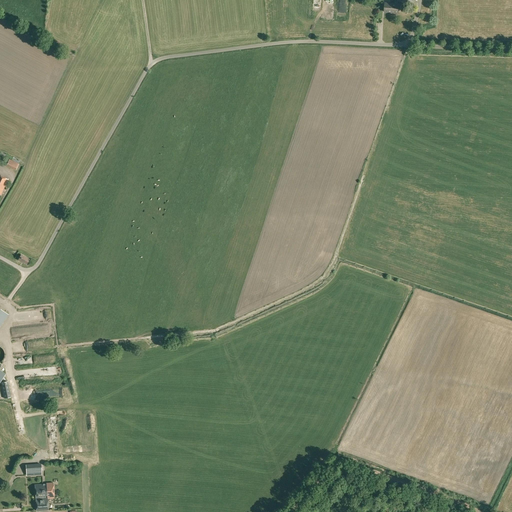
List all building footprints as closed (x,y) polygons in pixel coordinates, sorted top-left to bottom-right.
[(391,13),(399,13),(399,4),(398,4),(398,1),(401,1),(401,2),(412,3),(412,0),(417,0),(394,0),(395,4),(392,3),(391,13)] [(19,164),(9,159),(6,165),(16,170),(19,164)] [(18,259),(27,264),(29,259),(21,255),(18,259)] [(0,325),(8,314),(0,308),(0,325)] [(4,398),(10,397),(7,381),(1,383),(4,398)] [(60,431),(60,430),(50,429),(50,430),(50,435),(49,435),(47,448),(55,449),(56,438),(59,438),(60,431)] [(41,464),(26,465),(26,475),(41,474),(41,464)] [(46,484),(35,485),(35,498),(48,497),(48,498),(54,498),(53,483),(46,483),(46,484)] [(48,497),(35,498),(36,511),(48,510),(48,498),(48,497)]
